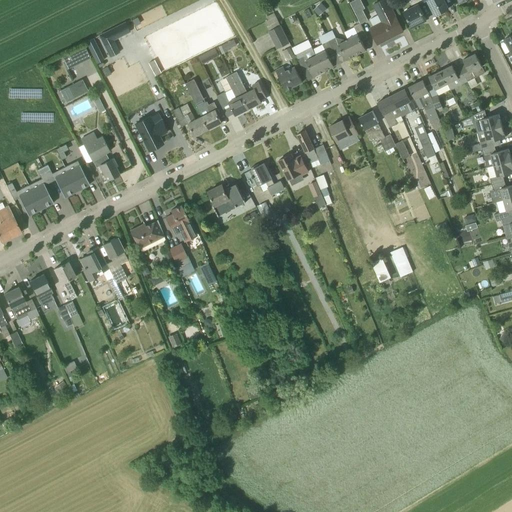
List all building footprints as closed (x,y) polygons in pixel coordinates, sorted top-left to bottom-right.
[(360,23),(363,28),(368,25),(361,11),(364,10),(359,0),(356,0),(350,3),(360,23)] [(367,21),(371,28),(370,29),(377,43),(391,36),(392,37),(404,31),(399,22),(396,16),(395,16),(387,0),(381,0),(371,5),(377,16),(367,21)] [(419,5),(418,5),(417,3),(422,0),(408,0),(413,8),(404,12),(412,27),(426,20),(419,5)] [(428,0),(436,15),(449,9),(444,0),(428,0)] [(314,10),(318,14),(326,7),(321,3),(314,10)] [(131,33),(126,23),(100,37),(111,58),(121,53),(115,41),(131,33)] [(358,35),(348,40),(356,55),(366,50),(362,41),(367,38),(363,28),(360,23),(354,26),(358,35)] [(281,25),(270,31),(269,32),(277,49),(290,43),(281,25)] [(336,37),(329,41),(335,54),(341,51),(346,60),(356,55),(348,40),(346,41),(336,37)] [(313,49),(324,71),(334,66),(329,57),(335,54),(329,41),(313,49)] [(91,59),(84,45),(66,55),(72,68),(91,59)] [(301,66),(307,63),(314,76),(324,71),(313,49),(312,47),(295,55),(301,66)] [(216,48),(198,57),(203,65),(207,63),(205,58),(209,56),(211,61),(220,57),(216,48)] [(282,52),(286,59),(287,61),(295,57),(294,55),(290,48),(282,52)] [(466,65),(461,68),(468,82),(486,73),(476,54),(463,60),(466,65)] [(154,60),(148,63),(155,76),(161,73),(154,60)] [(53,67),(51,62),(39,68),(41,72),(53,67)] [(303,82),(295,67),(292,68),(289,62),(282,66),(283,67),(277,70),(287,90),(303,82)] [(468,82),(461,68),(455,71),(453,65),(441,71),(448,84),(449,88),(461,82),(462,84),(468,82)] [(429,77),(435,89),(436,90),(448,84),(441,71),(429,77)] [(237,72),(231,74),(249,109),(262,102),(261,100),(267,97),(259,82),(253,86),(255,89),(247,93),(237,72)] [(237,98),(230,102),(226,93),(218,97),(223,107),(230,104),(236,116),(249,109),(231,74),(226,77),(237,98)] [(204,97),(194,79),(186,83),(195,102),(204,97)] [(62,90),(67,101),(88,91),(83,80),(62,90)] [(439,117),(436,109),(432,98),(429,92),(424,80),(409,87),(420,109),(425,106),(426,109),(431,120),(439,117)] [(402,116),(410,112),(415,109),(411,101),(412,101),(406,89),(392,96),(402,116)] [(57,92),(62,103),(67,101),(62,90),(57,92)] [(440,101),(438,95),(432,98),(436,109),(439,108),(443,107),(440,101)] [(97,96),(92,99),(94,104),(100,102),(97,96)] [(395,119),(402,116),(392,96),(378,103),(388,123),(390,127),(398,124),(395,119)] [(454,98),(447,101),(449,107),(456,103),(454,98)] [(197,107),(202,117),(209,129),(222,122),(219,116),(221,115),(215,102),(208,106),(206,103),(197,107)] [(472,110),(480,107),(478,102),(470,105),(472,110)] [(209,129),(202,117),(196,120),(192,112),(184,116),(180,108),(174,111),(182,128),(189,124),(195,136),(209,129)] [(499,114),(487,118),(485,110),(473,116),(477,133),(485,131),(502,126),(499,114)] [(391,134),(385,137),(378,123),(379,123),(373,111),(359,118),(371,140),(377,137),(379,141),(381,140),(387,151),(395,146),(397,146),(396,144),(391,134)] [(136,124),(149,151),(162,144),(159,136),(168,132),(162,120),(153,125),(149,117),(136,124)] [(340,149),(349,145),(358,141),(356,136),(359,135),(353,122),(346,126),(343,120),(330,127),(340,149)] [(421,138),(428,135),(423,126),(417,129),(421,138)] [(502,126),(485,131),(477,133),(481,145),(482,150),(495,147),(493,141),(506,137),(502,126)] [(330,161),(327,155),(329,154),(325,147),(326,147),(325,146),(324,144),(315,149),(305,130),(297,134),(307,153),(313,168),(330,161)] [(102,136),(96,139),(93,133),(81,138),(96,168),(100,166),(107,180),(119,174),(115,167),(117,166),(113,158),(109,160),(106,154),(110,152),(102,136)] [(397,146),(395,146),(402,160),(410,156),(403,141),(396,144),(397,146)] [(475,152),(482,150),(481,145),(480,145),(479,143),(473,145),(475,152)] [(496,152),(495,147),(482,150),(487,167),(494,165),(511,160),(509,149),(496,152)] [(288,180),(289,179),(292,185),(304,179),(302,175),(309,172),(301,156),(294,160),(291,154),(279,161),(288,180)] [(494,165),(497,177),(490,178),(492,185),(504,181),(503,175),(511,172),(511,160),(494,165)] [(444,162),(440,164),(446,179),(450,178),(444,162)] [(280,181),(274,184),(264,164),(259,166),(258,164),(251,168),(252,170),(251,170),(259,185),(260,185),(264,191),(269,189),(272,195),(284,188),(280,181)] [(77,167),(67,171),(77,191),(90,185),(82,169),(79,170),(77,167)] [(50,169),(44,172),(47,177),(52,174),(50,169)] [(56,182),(64,198),(77,191),(67,171),(58,176),(60,180),(56,182)] [(44,172),(39,174),(42,180),(47,177),(44,172)] [(329,187),(324,175),(316,178),(321,190),(327,188),(329,187)] [(511,185),(506,187),(504,181),(492,185),(494,191),(501,189),(504,200),(511,197),(511,185)] [(321,194),(317,182),(309,185),(314,197),(315,197),(321,194)] [(245,202),(242,196),(241,193),(236,184),(227,189),(225,190),(223,184),(209,191),(216,205),(213,206),(218,215),(219,215),(236,206),(245,202)] [(41,185),(31,190),(41,209),(53,203),(45,187),(43,188),(41,185)] [(14,187),(8,190),(11,195),(16,193),(14,187)] [(327,188),(321,190),(323,197),(324,197),(329,195),(327,188)] [(24,198),(20,200),(28,216),(41,209),(31,190),(22,194),(24,198)] [(329,195),(324,197),(327,205),(332,203),(329,195)] [(511,197),(504,200),(507,211),(500,213),(501,219),(511,216),(511,197)] [(266,203),(258,207),(265,221),(273,217),(266,203)] [(190,221),(189,221),(181,206),(171,211),(172,214),(165,218),(173,235),(179,232),(183,239),(196,233),(190,221)] [(8,207),(0,210),(0,238),(2,242),(21,232),(8,207)] [(261,221),(257,214),(251,218),(254,225),(261,221)] [(474,214),(464,217),(466,224),(477,221),(474,214)] [(511,216),(501,219),(506,237),(511,235),(511,216)] [(130,231),(135,240),(135,239),(142,252),(166,240),(158,220),(142,228),(141,226),(130,231)] [(106,264),(108,268),(113,277),(116,283),(127,278),(120,264),(128,261),(123,251),(117,238),(103,244),(110,258),(112,261),(106,264)] [(169,250),(175,262),(187,256),(181,244),(169,250)] [(102,271),(108,268),(106,264),(98,247),(89,251),(91,254),(80,259),(84,267),(82,268),(88,281),(103,274),(102,271)] [(175,262),(178,268),(190,262),(187,256),(175,262)] [(478,258),(472,260),(475,267),(481,264),(478,258)] [(486,270),(495,266),(493,260),(483,262),(486,270)] [(70,300),(76,297),(69,281),(76,277),(68,262),(54,269),(62,284),(70,300)] [(44,274),(29,282),(41,306),(54,299),(51,294),(53,293),(50,288),(44,274)] [(160,278),(157,276),(153,276),(151,279),(151,283),(153,285),(157,285),(160,282),(160,278)] [(113,277),(108,279),(118,299),(123,297),(116,283),(113,277)] [(492,287),(500,285),(498,278),(491,280),(492,287)] [(4,294),(17,320),(27,315),(31,322),(40,318),(36,308),(31,299),(26,302),(18,287),(4,294)] [(511,291),(500,295),(502,302),(502,303),(511,299),(511,291)] [(63,305),(70,318),(78,314),(71,301),(63,305)] [(70,318),(63,305),(57,308),(63,321),(64,321),(70,318)] [(10,335),(5,325),(7,324),(0,310),(0,325),(2,329),(6,337),(10,335)] [(73,324),(70,318),(64,321),(67,327),(73,324)] [(205,319),(203,322),(204,325),(209,328),(212,327),(213,324),(212,321),(208,319),(205,319)] [(508,345),(511,338),(511,336),(506,331),(500,339),(508,345)] [(17,332),(10,335),(15,347),(16,346),(22,343),(17,332)] [(173,348),(181,344),(176,333),(168,337),(173,348)] [(63,381),(54,388),(59,394),(68,388),(63,381)] [(6,429),(11,426),(7,420),(2,422),(6,429)]
